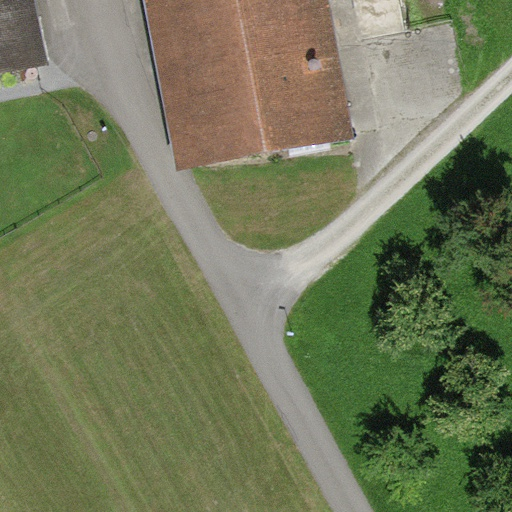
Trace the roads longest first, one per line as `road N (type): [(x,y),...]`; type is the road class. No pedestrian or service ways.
road 1 (residential): [(353,511),(174,184),(133,96),(104,0)]
road 2 (track): [(250,317),(511,83)]
